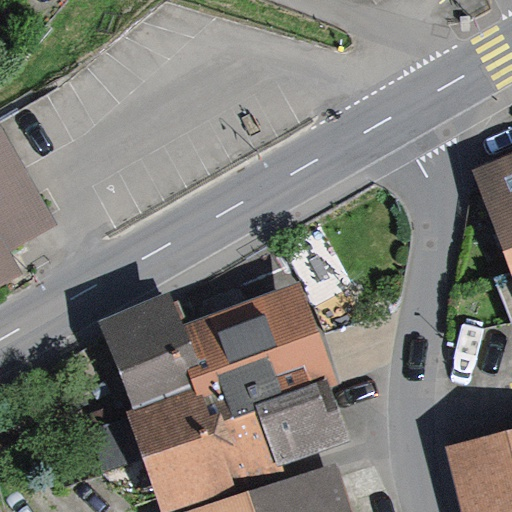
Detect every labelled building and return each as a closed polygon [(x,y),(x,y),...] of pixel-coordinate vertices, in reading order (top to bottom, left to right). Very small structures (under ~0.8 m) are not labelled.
[(10,249),(59,224),(0,124),(0,284),(23,272),(10,249)] [(511,169),(475,184),(509,269),(511,267),(511,169)] [(97,317),(134,404),(219,374),(231,408),(334,372),(300,277),(182,320),(168,287),(97,317)] [(330,385),(338,382),(334,372),(231,408),(219,374),(134,404),(126,406),(129,416),(88,431),(103,472),(143,457),(162,511),(171,511),(247,488),(287,475),(282,460),(348,436),(330,385)] [(511,511),(511,425),(445,442),(462,511),(511,511)] [(287,475),(247,488),(255,511),(354,511),(337,458),(287,475)] [(255,511),(247,488),(171,511),(255,511)]
